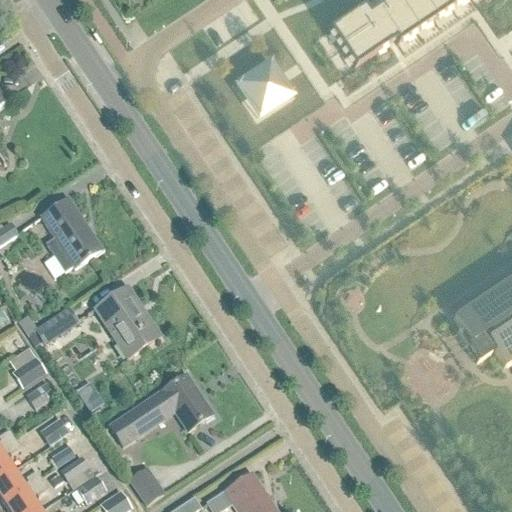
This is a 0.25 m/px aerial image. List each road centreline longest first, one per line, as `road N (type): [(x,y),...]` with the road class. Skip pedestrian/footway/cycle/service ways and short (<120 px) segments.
road 1 (residential): [(26,24),(348,511)]
road 2 (residential): [(274,283),(139,73),(155,47),(226,0)]
road 3 (secondary): [(246,300),(52,8)]
road 4 (unclassified): [(425,511),(274,283)]
road 5 (secondary): [(387,511),(246,300)]
